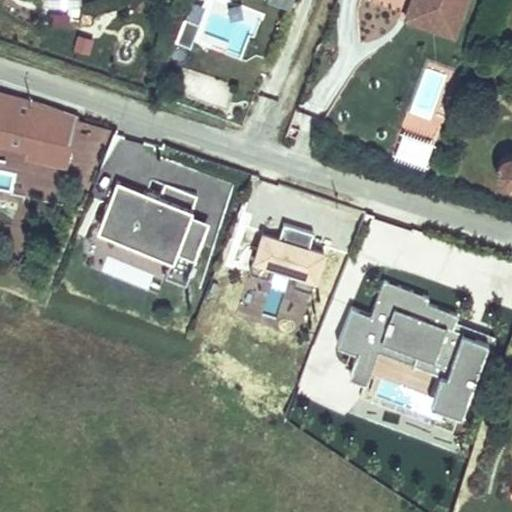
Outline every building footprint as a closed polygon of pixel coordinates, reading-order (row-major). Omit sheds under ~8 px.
[(189,47),(205,6),(189,0),(174,40),(189,47)] [(263,0),(263,3),(286,12),(290,0),(263,0)] [(453,33),(464,0),(412,0),(406,16),(453,33)] [(91,10),(82,10),(81,22),(90,23),(91,10)] [(425,64),(410,112),(439,121),(454,73),(425,64)] [(30,102),(0,93),(0,139),(21,144),(30,102)] [(422,169),(433,142),(402,129),(391,157),(422,169)] [(502,154),(499,158),(496,162),(495,167),(496,171),(498,176),(501,180),(506,182),(510,183),(511,182),(511,151),(511,152),(507,153),(502,154)] [(110,184),(95,239),(175,259),(189,204),(110,184)] [(190,217),(175,254),(189,260),(204,222),(190,217)] [(286,222),(281,236),(307,245),(312,231),(286,222)] [(259,232),(249,265),(315,284),(325,252),(259,232)] [(272,297),(274,278),(242,274),(237,316),(262,319),(265,296),(272,297)] [(366,393),(454,426),(486,341),(452,328),(458,311),(383,283),(370,317),(350,309),(336,347),(355,354),(346,377),(369,386),(366,393)]
